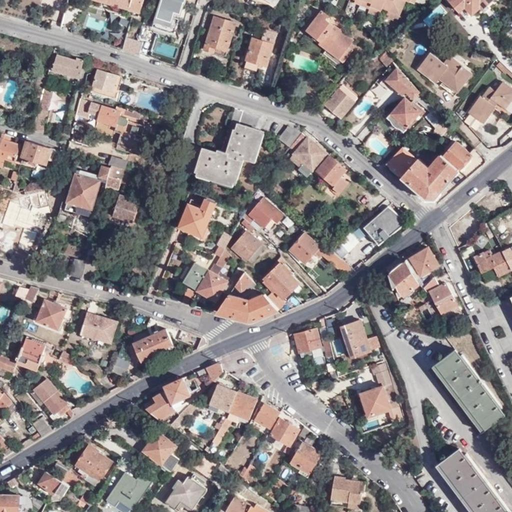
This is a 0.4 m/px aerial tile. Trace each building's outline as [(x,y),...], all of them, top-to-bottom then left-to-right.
[(94,0),(130,10),(133,1),(130,0),(94,0)] [(130,0),(133,1),(130,10),(140,13),(144,0),(130,0)] [(361,5),(370,9),(372,7),(365,4),(366,2),(362,0),(361,5)] [(383,9),(386,0),(374,0),(372,7),(370,9),(378,12),(379,11),(382,12),(383,9)] [(407,2),(402,0),(386,0),(383,9),(389,12),(400,17),(407,2)] [(448,0),(459,12),(465,7),(472,15),(480,8),(482,10),(494,0),(493,0),(448,0)] [(336,62),(339,58),(348,47),(353,40),(325,18),(331,11),(326,7),(308,30),(304,27),(300,31),(311,40),(313,38),(327,49),(323,53),(336,62)] [(398,20),(400,17),(389,12),(387,16),(398,20)] [(215,47),(228,51),(237,23),(216,16),(205,49),(214,52),(215,47)] [(283,37),(287,39),(292,26),(290,25),(288,24),(283,37)] [(122,48),(138,53),(142,41),(126,36),(122,48)] [(275,43),(255,37),(247,59),(267,66),(275,43)] [(155,41),(153,51),(173,55),(175,45),(155,41)] [(227,56),(228,51),(215,47),(214,52),(227,56)] [(348,47),(339,58),(343,62),(352,50),(348,47)] [(474,73),(451,55),(445,62),(432,51),(419,66),(455,95),(474,73)] [(393,62),(386,52),(379,58),(387,67),(393,62)] [(58,56),(54,55),(50,68),(80,77),(84,60),(78,58),(77,60),(58,55),(58,56)] [(511,70),(503,62),(499,65),(507,74),(509,73),(511,76),(511,70)] [(398,68),(393,63),(383,75),(387,79),(398,68)] [(420,92),(398,68),(387,79),(386,80),(403,95),(406,92),(414,99),(415,98),(420,92)] [(118,74),(99,69),(98,76),(93,74),(90,83),(95,84),(94,86),(114,91),(118,74)] [(45,87),(46,84),(39,81),(37,88),(41,89),(44,91),(45,87)] [(511,104),(511,87),(507,84),(499,93),(492,88),(484,97),(481,96),(468,113),(484,125),(498,109),(504,114),(511,104)] [(339,90),(354,103),(358,99),(343,86),(339,90)] [(34,130),(43,133),(54,90),(45,87),(44,91),(42,100),(34,130)] [(341,117),(354,103),(339,90),(326,104),(341,117)] [(432,112),(435,109),(424,96),(420,92),(415,98),(432,112)] [(405,97),(404,98),(391,113),(408,128),(422,112),(419,109),(421,107),(416,103),(414,105),(410,101),(412,100),(410,99),(409,100),(405,97)] [(102,104),(82,98),(78,114),(87,116),(89,111),(99,114),(102,104)] [(138,119),(140,112),(118,105),(117,108),(102,104),(99,114),(98,120),(118,126),(116,131),(122,133),(119,144),(145,152),(152,129),(129,121),(128,119),(121,116),(122,113),(138,119)] [(453,126),(436,107),(435,109),(432,112),(427,117),(437,127),(435,134),(440,139),(453,126)] [(408,128),(391,113),(387,118),(404,133),(408,128)] [(478,131),(482,124),(469,116),(464,122),(478,131)] [(196,170),(235,182),(244,155),(253,158),(261,131),(238,123),(234,135),(232,135),(229,143),(232,143),(228,155),(203,147),(196,170)] [(301,131),(288,126),(279,138),(289,146),(301,131)] [(308,137),(302,132),(291,146),(295,149),(290,155),(302,166),(300,168),(308,176),(328,153),(309,136),(308,137)] [(7,140),(9,134),(6,133),(0,152),(0,166),(3,167),(5,158),(16,162),(21,144),(7,140)] [(47,163),(51,148),(46,146),(28,140),(23,157),(32,159),(30,164),(38,167),(39,162),(47,163)] [(479,168),(486,162),(484,158),(477,152),(475,150),(471,155),(458,143),(444,157),(459,170),(468,178),(479,168)] [(420,159),(407,146),(389,164),(404,177),(420,159)] [(427,198),(435,197),(459,170),(444,157),(433,147),(429,150),(438,158),(429,166),(421,158),(420,159),(404,177),(427,198)] [(86,159),(76,156),(74,163),(84,166),(86,159)] [(346,169),(331,156),(318,169),(333,183),(346,169)] [(112,166),(125,171),(128,162),(112,157),(109,166),(112,166)] [(102,191),(105,191),(111,169),(103,166),(100,176),(99,179),(88,176),(90,173),(78,169),(69,202),(93,209),(101,180),(104,181),(102,191)] [(124,190),(125,186),(121,185),(125,171),(112,166),(111,169),(105,191),(110,193),(112,188),(124,190)] [(125,186),(130,173),(125,171),(121,185),(125,186)] [(340,193),(348,183),(342,178),(334,187),(335,188),(340,193)] [(45,190),(44,185),(17,190),(18,196),(45,190)] [(331,193),(336,197),(340,193),(335,188),(331,193)] [(50,211),(45,190),(18,196),(19,197),(17,198),(21,213),(16,212),(16,215),(3,211),(1,217),(19,222),(20,219),(50,211)] [(128,196),(121,194),(115,215),(134,221),(140,202),(127,198),(128,196)] [(250,202),(245,211),(243,217),(245,219),(255,227),(259,232),(263,227),(268,232),(273,224),(275,226),(284,216),(277,211),(278,210),(263,197),(256,207),(250,202)] [(217,203),(206,199),(202,210),(197,208),(199,205),(191,201),(180,226),(204,236),(217,203)] [(91,216),(93,209),(69,202),(67,209),(91,216)] [(365,227),(388,207),(383,202),(361,223),(365,227)] [(403,218),(388,207),(365,227),(373,237),(379,244),(402,226),(403,218)] [(255,227),(245,219),(242,222),(252,231),(255,227)] [(494,232),(489,221),(484,224),(483,226),(487,235),(494,232)] [(308,229),(307,228),(298,238),(300,240),(292,249),(307,262),(321,246),(307,235),(311,231),(308,229)] [(261,243),(246,230),(233,246),(247,259),(261,243)] [(225,232),(218,245),(220,246),(225,248),(232,236),(225,232)] [(355,253),(342,240),(332,249),(340,256),(346,260),(355,253)] [(225,248),(220,246),(216,252),(221,255),(225,248)] [(472,246),(460,251),(464,260),(475,254),(472,246)] [(511,269),(511,246),(494,256),(490,249),(475,257),(482,272),(495,266),(499,275),(511,269)] [(421,275),(433,269),(438,265),(429,247),(411,258),(421,275)] [(225,248),(221,255),(216,264),(223,267),(230,255),(225,248)] [(344,274),(352,266),(346,260),(340,256),(337,258),(341,262),(337,266),(344,274)] [(287,264),(280,257),(276,261),(279,265),(264,278),(271,286),(275,291),(274,292),(279,298),(281,296),(283,298),(298,284),(283,268),(287,264)] [(417,278),(421,275),(411,258),(406,261),(407,262),(417,278)] [(82,277),(86,263),(87,261),(77,259),(72,274),(82,277)] [(184,281),(199,290),(210,271),(195,262),(184,281)] [(407,262),(389,276),(393,288),(397,285),(403,295),(419,283),(417,278),(407,262)] [(437,274),(446,266),(443,262),(438,265),(433,269),(437,274)] [(82,277),(94,280),(97,266),(86,263),(82,277)] [(244,272),(239,266),(230,277),(237,283),(244,272)] [(210,271),(199,290),(216,300),(228,281),(210,271)] [(244,272),(237,283),(236,284),(240,288),(239,290),(243,293),(247,289),(250,290),(255,286),(256,285),(244,272)] [(486,283),(497,279),(494,272),(483,276),(486,283)] [(320,282),(327,289),(336,281),(328,274),(320,282)] [(440,286),(435,277),(425,286),(422,288),(425,293),(430,291),(445,319),(461,310),(446,283),(440,286)] [(7,292),(10,280),(4,278),(0,290),(7,292)] [(33,302),(40,287),(31,286),(27,295),(26,298),(33,302)] [(23,303),(26,298),(27,295),(22,290),(17,300),(23,303)] [(187,291),(184,301),(191,304),(196,294),(187,291)] [(229,308),(219,321),(232,324),(249,328),(257,328),(266,324),(282,316),(278,310),(271,302),(264,294),(255,299),(249,300),(230,294),(229,308)] [(401,309),(411,299),(410,297),(408,299),(407,298),(403,301),(400,298),(397,300),(401,309)] [(271,302),(278,310),(282,306),(275,298),(271,302)] [(38,321),(58,329),(67,308),(46,300),(38,321)] [(118,321),(88,312),(81,334),(111,342),(118,321)] [(157,328),(159,321),(150,317),(147,325),(151,325),(152,324),(154,325),(153,326),(157,328)] [(372,350),(360,319),(342,326),(353,357),(372,350)] [(464,333),(475,328),(473,324),(462,328),(464,333)] [(143,360),(159,354),(157,351),(173,344),(166,329),(135,343),(143,360)] [(325,356),(317,329),(297,334),(303,356),(316,353),(317,358),(325,356)] [(37,370),(40,360),(46,346),(26,338),(18,362),(37,370)] [(328,357),(335,356),(330,338),(324,339),(328,357)] [(157,351),(159,354),(174,347),(173,344),(157,351)] [(478,436),(511,481),(511,457),(490,428),(506,415),(501,409),(503,407),(464,354),(461,356),(457,349),(438,363),(454,385),(472,410),(487,430),(478,436)] [(72,356),(62,352),(59,360),(69,364),(72,356)] [(17,362),(0,354),(0,373),(11,379),(16,370),(13,369),(15,365),(17,362)] [(112,371),(122,375),(128,367),(130,361),(118,356),(112,371)] [(213,382),(223,372),(221,363),(216,363),(198,371),(199,375),(209,371),(213,382)] [(190,395),(183,377),(166,385),(174,406),(177,410),(180,414),(189,405),(187,402),(182,405),(181,402),(177,404),(176,400),(190,395)] [(67,403),(49,380),(32,393),(42,405),(46,401),(55,413),(51,416),(55,420),(61,415),(58,411),(67,403)] [(230,411),(237,392),(218,384),(211,404),(230,411)] [(398,408),(391,384),(362,393),(369,417),(398,408)] [(177,410),(174,406),(164,391),(155,396),(158,401),(147,409),(161,420),(177,410)] [(257,400),(237,392),(230,411),(249,419),(257,400)] [(13,401),(5,393),(3,394),(0,398),(0,405),(4,410),(13,401)] [(142,405),(139,402),(130,407),(133,411),(142,405)] [(197,407),(193,402),(189,405),(180,414),(177,416),(181,420),(183,421),(197,407)] [(61,415),(71,407),(67,403),(58,411),(61,415)] [(271,428),(280,412),(264,403),(255,419),(271,428)] [(44,436),(54,430),(43,416),(34,422),(44,436)] [(173,428),(181,420),(177,416),(171,422),(168,425),(173,428)] [(219,430),(225,419),(221,416),(214,427),(219,430)] [(231,421),(226,418),(225,419),(219,430),(210,445),(212,447),(214,443),(217,444),(231,421)] [(288,445),(290,446),(300,430),(281,418),(271,435),(278,439),(275,444),(280,447),(283,442),(288,445)] [(305,438),(310,431),(305,427),(300,435),(305,438)] [(192,441),(176,430),(174,433),(182,439),(180,441),(188,447),(191,443),(192,441)] [(144,451),(172,471),(179,459),(171,453),(176,446),(158,433),(144,451)] [(191,443),(188,447),(181,457),(190,463),(199,448),(191,443)] [(310,474),(322,454),(303,443),(291,461),(310,474)] [(88,475),(90,472),(100,477),(101,475),(103,476),(112,461),(98,452),(98,450),(91,445),(76,467),(88,475)] [(288,455),(292,448),(290,446),(288,445),(283,452),(288,455)] [(511,511),(467,453),(464,455),(460,449),(441,463),(458,485),(478,511),(477,511),(511,511)] [(216,463),(204,453),(200,459),(212,469),(216,463)] [(237,473),(225,464),(222,462),(218,467),(234,479),(235,477),(237,473)] [(69,485),(36,464),(33,466),(44,473),(39,482),(53,492),(55,489),(63,494),(69,485)] [(33,481),(22,472),(16,476),(15,476),(20,481),(28,486),(28,487),(33,481)] [(125,472),(106,503),(120,511),(132,511),(151,482),(139,475),(136,479),(125,472)] [(194,475),(191,478),(189,477),(184,484),(181,481),(167,502),(177,508),(182,502),(193,509),(206,489),(202,486),(204,482),(194,475)] [(20,481),(15,476),(7,481),(7,482),(11,487),(20,481)] [(333,500),(362,504),(363,493),(366,493),(366,484),(347,480),(347,478),(337,476),(333,500)] [(247,485),(235,477),(234,479),(228,488),(235,492),(236,489),(242,492),(247,485)] [(90,504),(94,499),(82,493),(80,498),(90,504)] [(19,511),(19,504),(19,495),(0,494),(0,511),(19,511)] [(264,511),(266,509),(254,503),(253,506),(236,496),(227,511),(229,511),(264,511)] [(361,511),(362,504),(333,500),(332,505),(361,511)]
